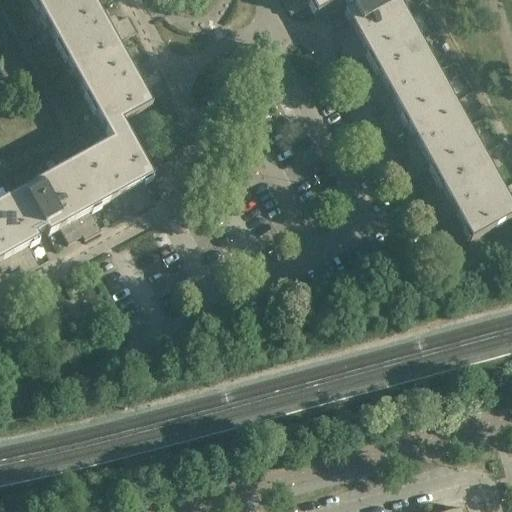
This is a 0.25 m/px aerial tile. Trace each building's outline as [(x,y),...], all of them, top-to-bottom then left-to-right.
[(90,0),(30,0),(47,30),(93,4),(90,0)] [(418,41),(394,0),(369,0),(366,2),(364,0),(283,0),(281,1),(290,18),(309,7),(315,18),(343,3),(345,6),(348,12),(343,15),(349,27),(341,32),(345,39),(346,38),(344,35),(352,31),(357,41),(338,52),(347,69),(366,58),(371,67),(418,41)] [(117,46),(136,36),(127,19),(115,26),(107,11),(99,15),(93,4),(47,30),(76,82),(122,56),(117,46)] [(453,105),(439,79),(418,41),(371,67),(377,78),(358,89),(367,105),(379,99),(387,113),(395,109),(407,131),(453,105)] [(145,98),(161,89),(165,88),(155,71),(143,77),(136,63),(128,67),(122,56),(76,82),(105,135),(122,125),(151,109),(145,98)] [(481,156),(467,131),(453,105),(407,131),(412,141),(405,145),(413,159),(401,166),(410,182),(429,172),(435,181),(481,156)] [(153,181),(145,167),(161,158),(145,128),(128,137),(122,125),(105,135),(110,144),(76,163),(101,209),(111,204),(115,211),(129,203),(136,215),(152,206),(142,187),(153,181)] [(511,220),(511,211),(481,156),(435,181),(440,191),(421,202),(430,219),(442,212),(450,226),(457,222),(469,244),(511,220)] [(101,234),(90,215),(101,209),(76,163),(19,194),(0,204),(0,271),(1,274),(16,266),(22,278),(39,269),(28,249),(39,244),(36,238),(41,235),(44,233),(47,239),(59,232),(68,248),(72,245),(67,237),(77,232),(84,244),(101,234)] [(279,306),(272,294),(259,302),(265,313),(279,306)]
